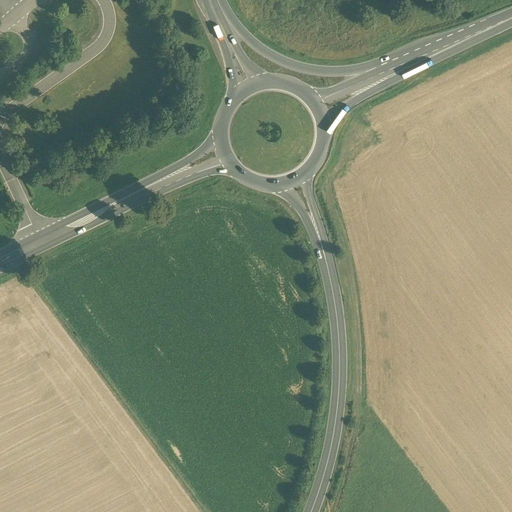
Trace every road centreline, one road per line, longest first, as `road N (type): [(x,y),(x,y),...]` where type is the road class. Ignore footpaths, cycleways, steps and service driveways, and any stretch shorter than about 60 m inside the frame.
road 1 (secondary): [(306,511),(337,400),(333,307),(294,181)]
road 2 (secondary): [(223,154),(0,262)]
road 3 (primary): [(404,67),(328,70),(286,62),(250,39),(219,0)]
